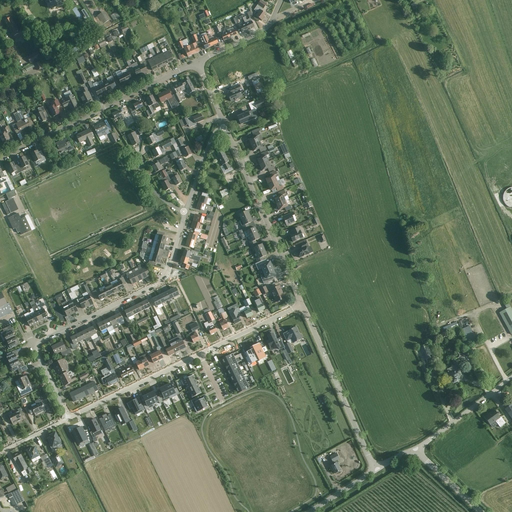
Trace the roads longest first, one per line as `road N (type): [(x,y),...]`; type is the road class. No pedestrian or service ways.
road 1 (tertiary): [(0,157),(196,62)]
road 2 (residential): [(33,345),(161,281),(185,211)]
road 3 (tertiary): [(301,304),(224,127)]
road 4 (tertiary): [(376,469),(301,304)]
road 5 (residential): [(67,417),(199,354)]
road 6 (unclassified): [(415,450),(511,378)]
